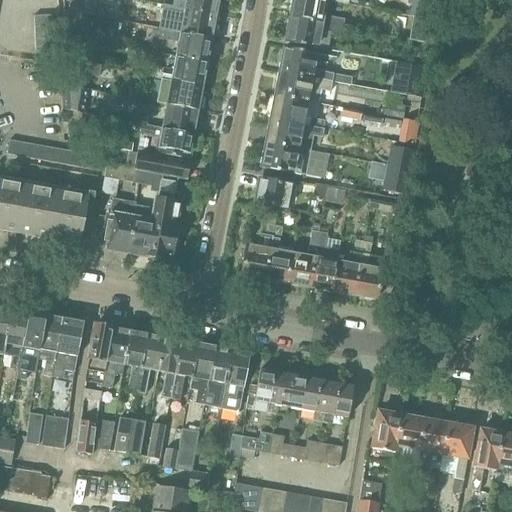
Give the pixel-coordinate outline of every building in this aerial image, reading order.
[(71,0),(69,11),(81,14),(83,0),(71,0)] [(174,0),(173,7),(173,8),(216,16),(218,6),(221,7),(222,0),(174,0)] [(317,0),(292,0),(291,9),(294,10),(292,18),(338,27),(343,28),(344,20),(330,17),(329,18),(323,17),(326,2),(317,0)] [(425,8),(426,0),(412,0),(412,5),(425,8)] [(164,6),(160,30),(174,33),(211,40),(213,31),(216,32),(219,19),(215,18),(216,16),(173,8),(173,7),(164,6)] [(81,14),(69,11),(67,20),(84,24),(86,15),(81,14)] [(34,16),(34,28),(58,27),(58,15),(34,16)] [(427,20),(413,17),(409,41),(424,44),(427,20)] [(287,28),(285,40),(288,41),(287,43),(317,49),(320,33),(341,37),(343,28),(338,27),(292,18),(290,29),(287,28)] [(58,27),(34,28),(35,39),(59,38),(58,27)] [(172,41),(174,33),(160,31),(158,38),(172,41)] [(174,33),(172,41),(180,42),(176,59),(210,65),(213,50),(209,50),(211,40),(174,33)] [(59,38),(35,39),(35,51),(59,50),(59,38)] [(283,51),(281,63),(283,64),(282,74),(332,83),(351,86),(352,78),(313,70),(316,54),(287,49),(286,52),(283,51)] [(163,72),(161,80),(161,81),(201,89),(204,78),(207,79),(210,65),(176,59),(174,72),(163,70),(163,72)] [(100,67),(85,64),(83,74),(98,77),(100,67)] [(411,66),(406,96),(423,99),(428,69),(411,66)] [(161,80),(163,72),(150,69),(148,77),(150,78),(161,80)] [(277,83),(274,97),(307,103),(318,104),(321,91),(330,92),(332,83),(282,74),(280,83),(277,83)] [(161,81),(157,104),(167,106),(167,107),(200,113),(203,98),(200,98),(201,89),(161,81)] [(87,91),(61,86),(63,110),(83,114),(87,91)] [(274,97),(272,110),(274,111),(273,121),(283,123),(324,130),(325,122),(305,118),(304,118),(307,103),(274,97)] [(383,117),(385,118),(402,121),(403,121),(405,107),(386,103),(383,117)] [(142,125),(141,126),(156,129),(163,130),(192,136),(194,126),(198,127),(200,113),(167,107),(163,129),(142,125)] [(343,109),(341,119),(360,122),(362,113),(358,112),(343,109)] [(380,126),(381,118),(362,114),(360,122),(360,123),(380,126)] [(384,127),(400,130),(402,121),(385,118),(384,127)] [(68,137),(80,140),(83,124),(68,121),(68,137)] [(268,130),(266,141),(268,142),(268,144),(298,149),(311,151),(314,137),(322,139),(324,130),(283,123),(273,121),(271,130),(268,130)] [(141,126),(140,135),(161,139),(158,154),(187,160),(188,157),(192,157),(194,145),(191,144),(192,136),(163,130),(156,129),(141,126)] [(15,155),(18,142),(10,140),(8,154),(15,155)] [(26,143),(18,142),(15,155),(23,157),(26,143)] [(122,142),(120,151),(128,152),(131,153),(133,145),(122,142)] [(31,158),(33,144),(26,143),(23,157),(31,158)] [(41,146),(33,144),(31,158),(38,160),(41,146)] [(263,153),(261,165),(264,166),(263,169),(293,175),(293,174),(294,174),(306,177),(311,151),(298,149),(268,144),(266,154),(263,153)] [(46,161),(49,147),(41,146),(38,160),(46,161)] [(56,148),(49,147),(46,161),(54,162),(56,148)] [(390,147),(387,167),(408,170),(412,171),(416,152),(390,147)] [(61,164),(64,150),(56,148),(54,162),(61,164)] [(71,151),(64,150),(61,164),(69,165),(71,151)] [(76,167),(79,153),(71,151),(69,165),(76,167)] [(134,170),(163,176),(187,181),(190,164),(137,154),(128,152),(125,168),(134,170)] [(87,154),(79,153),(76,167),(84,168),(87,154)] [(92,169),(94,155),(87,154),(84,168),(92,169)] [(102,157),(94,155),(92,169),(99,171),(102,157)] [(379,188),(383,166),(328,156),(324,178),(379,188)] [(132,183),(134,170),(125,168),(108,165),(103,195),(116,197),(119,180),(132,183)] [(408,170),(387,167),(383,166),(379,188),(404,193),(408,170)] [(162,180),(163,176),(134,170),(132,183),(153,187),(154,178),(162,180)] [(153,187),(152,191),(160,193),(159,198),(158,198),(156,210),(157,210),(154,222),(159,223),(152,258),(168,261),(169,255),(173,255),(178,227),(175,226),(176,219),(179,219),(182,205),(179,204),(179,202),(171,200),(174,182),(162,180),(154,178),(153,187)] [(0,229),(80,244),(86,211),(92,212),(96,193),(89,192),(87,197),(0,180),(0,229)] [(255,191),(253,201),(256,201),(255,205),(285,211),(290,187),(260,181),(258,191),(255,191)] [(315,185),(313,194),(326,197),(328,188),(315,185)] [(113,250),(128,253),(135,218),(134,218),(136,207),(136,203),(112,199),(110,213),(104,246),(114,248),(113,250)] [(135,218),(128,253),(141,256),(142,253),(148,255),(148,257),(152,258),(159,223),(154,222),(157,210),(156,210),(149,208),(149,209),(136,207),(134,218),(135,218)] [(244,261),(241,278),(254,280),(254,277),(265,279),(272,244),(272,243),(273,239),(275,227),(275,225),(278,212),(269,211),(262,249),(262,251),(246,248),(246,250),(243,249),(241,260),(244,261)] [(283,228),(275,227),(273,239),(280,241),(283,228)] [(311,231),(308,248),(316,250),(319,233),(311,231)] [(327,234),(319,233),(316,250),(324,251),(325,249),(327,234)] [(336,264),(331,294),(343,296),(344,293),(354,295),(363,243),(355,241),(353,253),(350,252),(348,266),(336,264)] [(363,243),(354,295),(365,297),(365,300),(377,302),(380,285),(382,285),(384,275),(382,274),(382,273),(389,274),(391,262),(390,262),(392,248),(386,247),(384,261),(368,258),(371,244),(363,243)] [(272,244),(265,279),(275,281),(274,284),(287,286),(292,257),(277,254),(278,252),(279,245),(272,244)] [(292,257),(287,286),(298,288),(299,285),(309,287),(316,250),(308,248),(306,259),(292,257)] [(316,250),(309,287),(320,289),(319,292),(331,294),(336,264),(339,252),(325,249),(324,251),(316,250)] [(0,308),(0,355),(4,357),(12,311),(0,308)] [(12,311),(4,357),(11,358),(9,370),(18,371),(19,372),(30,314),(15,311),(12,311)] [(18,371),(17,380),(25,381),(27,371),(36,373),(38,360),(46,317),(30,314),(19,372),(18,371)] [(46,317),(38,360),(46,362),(43,376),(54,378),(65,320),(46,317)] [(65,320),(54,378),(63,380),(64,371),(74,373),(77,357),(83,323),(65,320)] [(87,371),(103,374),(111,330),(94,327),(87,371)] [(104,374),(102,388),(112,390),(115,375),(122,376),(124,367),(130,332),(113,329),(105,374),(104,374)] [(130,332),(124,367),(131,369),(127,392),(137,394),(147,335),(130,332)] [(147,335),(137,394),(145,395),(150,372),(158,373),(164,338),(147,335)] [(164,338),(158,373),(165,375),(161,398),(170,400),(181,341),(164,338)] [(181,341),(170,400),(180,402),(184,377),(192,379),(198,345),(181,341)] [(192,379),(190,390),(197,392),(194,405),(204,406),(215,348),(198,345),(192,379)] [(215,348),(204,406),(221,409),(223,397),(225,386),(232,351),(215,348)] [(223,397),(221,409),(235,412),(240,409),(250,354),(232,351),(225,386),(223,397)] [(260,370),(254,402),(268,405),(266,413),(275,415),(283,374),(260,370)] [(283,374),(275,415),(285,417),(287,408),(301,411),(307,379),(283,374)] [(307,379),(301,411),(314,413),(312,422),(322,424),(329,383),(307,379)] [(329,383),(322,424),(332,426),(333,417),(347,419),(353,387),(329,383)] [(102,393),(84,390),(83,398),(100,401),(102,393)] [(393,464),(396,445),(401,416),(395,415),(396,412),(382,410),(377,416),(375,416),(373,427),(375,427),(372,448),(368,447),(366,459),(393,464)] [(401,416),(396,445),(411,448),(419,450),(425,420),(413,418),(414,416),(402,413),(401,416)] [(24,444),(25,444),(38,446),(43,416),(29,414),(24,444)] [(46,417),(41,447),(64,450),(68,420),(46,417)] [(127,455),(133,421),(119,419),(113,452),(127,455)] [(415,472),(414,478),(429,480),(432,464),(440,465),(442,454),(444,454),(449,424),(446,424),(447,421),(437,420),(437,422),(425,420),(419,450),(418,459),(415,472)] [(76,452),(92,455),(97,424),(80,421),(76,452)] [(114,423),(101,421),(96,449),(109,451),(114,423)] [(133,421),(127,455),(139,457),(145,423),(133,421)] [(449,424),(444,454),(457,456),(458,457),(454,480),(463,481),(468,458),(473,429),(461,427),(462,424),(452,423),(452,425),(449,424)] [(165,427),(152,424),(146,458),(159,460),(165,427)] [(480,428),(470,491),(479,492),(480,484),(483,469),(490,471),(496,472),(503,432),(498,431),(498,433),(493,432),(494,430),(482,428),(480,428)] [(179,447),(178,451),(175,470),(192,472),(199,433),(182,430),(179,447)] [(496,472),(496,474),(510,477),(508,488),(511,489),(511,433),(503,432),(496,472)] [(256,452),(267,454),(271,435),(260,433),(259,440),(243,437),(240,458),(254,460),(256,452)] [(239,460),(240,458),(243,437),(232,435),(228,459),(239,460)] [(284,437),(271,435),(267,454),(292,459),(294,446),(283,444),(284,437)] [(15,441),(0,438),(0,464),(11,466),(15,441)] [(292,459),(315,463),(319,444),(307,441),(306,449),(294,446),(292,459)] [(342,448),(319,444),(315,463),(339,468),(342,448)] [(162,467),(175,470),(178,451),(165,449),(162,467)] [(409,457),(407,470),(415,472),(418,459),(409,457)] [(0,490),(37,498),(37,500),(46,501),(48,490),(53,490),(54,481),(50,480),(50,478),(41,476),(41,474),(0,466),(0,490)] [(206,492),(209,478),(190,475),(188,489),(206,492)] [(360,501),(357,511),(376,511),(378,504),(381,485),(363,482),(360,501)] [(231,509),(244,511),(249,487),(235,485),(231,509)] [(256,511),(261,489),(249,487),(244,511),(249,511),(256,511)] [(184,511),(188,493),(157,489),(153,511),(184,511)] [(256,511),(269,511),(273,491),(261,489),(256,511)] [(269,511),(282,511),(286,494),(273,491),(269,511)] [(294,511),(297,496),(286,494),(282,511),(294,511)] [(294,511),(307,511),(310,498),(297,496),(294,511)] [(320,511),(322,500),(310,498),(307,511),(320,511)] [(320,511),(333,511),(335,502),(322,500),(320,511)] [(345,511),(347,504),(335,502),(333,511),(345,511)]
